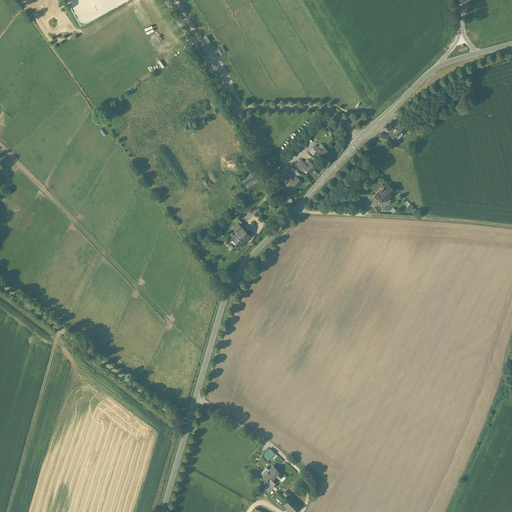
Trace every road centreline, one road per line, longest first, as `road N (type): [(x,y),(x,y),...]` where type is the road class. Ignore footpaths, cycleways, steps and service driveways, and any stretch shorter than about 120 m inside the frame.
road 1 (secondary): [(511,44),(421,78),(241,267),(224,299),(161,511)]
road 2 (track): [(511,225),(298,207)]
